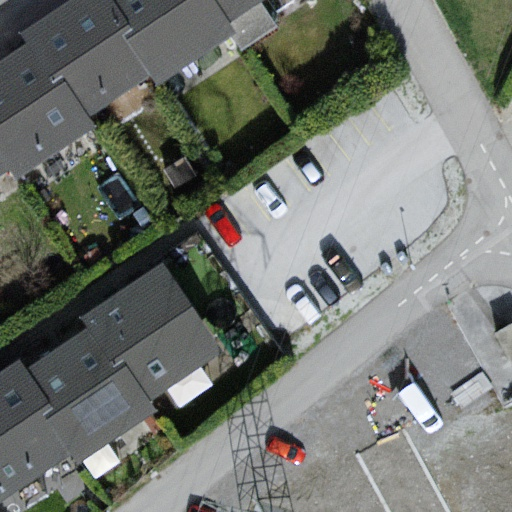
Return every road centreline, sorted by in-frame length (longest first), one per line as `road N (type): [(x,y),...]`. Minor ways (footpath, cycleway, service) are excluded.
road 1 (residential): [(511,220),(152,511)]
road 2 (residential): [(397,0),(511,193)]
